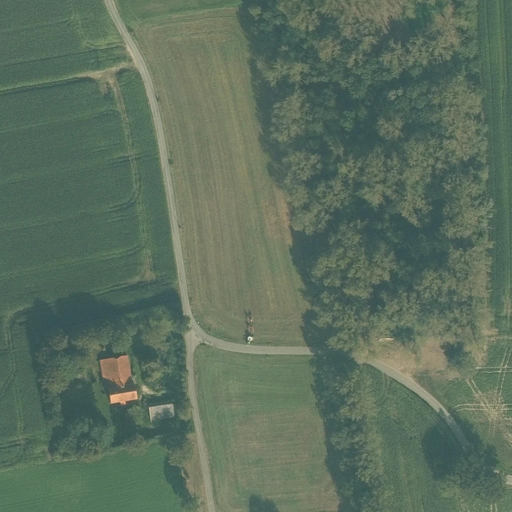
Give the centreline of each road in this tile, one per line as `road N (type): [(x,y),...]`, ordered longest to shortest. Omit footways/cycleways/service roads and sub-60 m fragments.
road 1 (unclassified): [(105,0),(150,89),(208,511)]
road 2 (track): [(511,482),(488,482),(437,411),(396,379),(345,356),(233,348),(188,332)]
